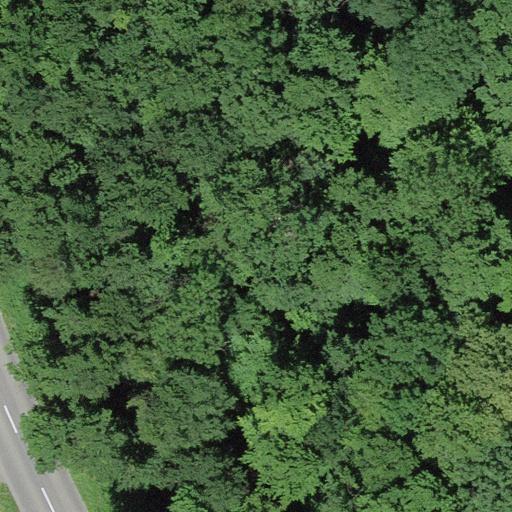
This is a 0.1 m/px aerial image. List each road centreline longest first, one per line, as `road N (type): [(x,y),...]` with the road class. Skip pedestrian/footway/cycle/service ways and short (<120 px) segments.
road 1 (track): [(339,0),(335,511)]
road 2 (secondary): [(0,399),(49,511)]
